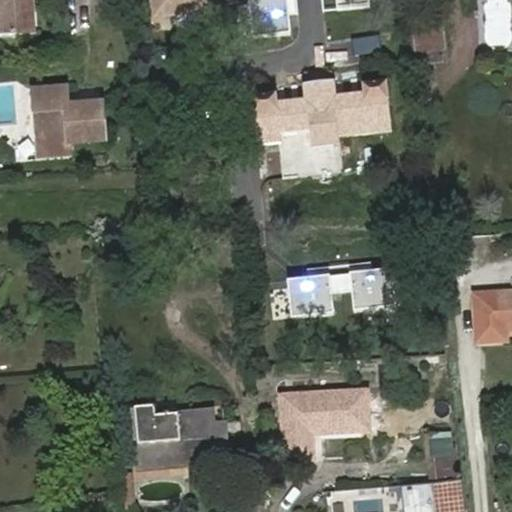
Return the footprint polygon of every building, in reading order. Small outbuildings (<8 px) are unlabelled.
[(0,0),(0,35),(13,35),(11,0),(0,0)] [(22,34),(19,0),(11,0),(13,35),(22,34)] [(154,0),(155,9),(177,6),(186,5),(196,4),(199,4),(198,0),(154,0)] [(279,0),(241,0),(246,41),(284,37),(279,0)] [(186,5),(177,6),(178,21),(198,19),(196,4),(186,5)] [(441,7),(411,10),(413,25),(443,21),(441,7)] [(443,21),(413,25),(416,55),(447,52),(443,21)] [(314,149),(341,146),(341,139),(391,134),(386,85),(364,88),(365,98),(336,101),(334,84),(306,87),(308,103),(278,106),(277,96),(254,98),(259,148),(283,146),(282,135),(312,132),(314,149)] [(70,134),(71,139),(107,135),(102,99),(67,103),(64,86),(33,90),(39,137),(70,134)] [(70,134),(39,137),(41,149),(72,145),(71,139),(70,134)] [(384,272),(346,276),(351,318),(388,313),(384,272)] [(321,278),(283,283),(288,324),(325,320),(321,278)] [(511,298),(471,301),(474,349),(502,347),(501,338),(511,336),(511,298)] [(293,387),(294,408),(307,406),(305,386),(293,387)] [(283,409),(289,470),(321,467),(319,444),(348,442),(344,403),(294,408),(283,409)] [(156,407),(137,409),(142,466),(229,459),(225,423),(212,424),(211,413),(157,417),(156,407)] [(450,433),(424,436),(429,483),(456,481),(450,433)] [(131,474),(124,475),(128,510),(135,510),(131,474)] [(466,511),(464,480),(429,483),(431,511),(466,511)]
